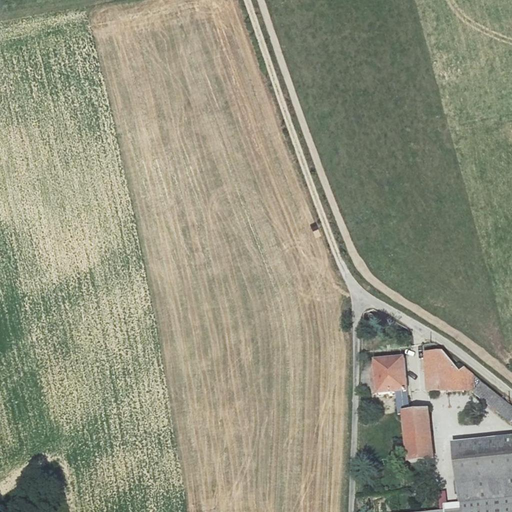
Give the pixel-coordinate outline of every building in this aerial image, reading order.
[(463,398),(464,380),(440,361),(422,363),(425,403),(463,398)] [(373,399),(390,397),(406,396),(404,364),(385,365),(372,372),(373,399)] [(511,427),(511,407),(484,383),(474,395),(511,427)] [(406,396),(390,397),(391,419),(399,419),(408,418),(406,396)] [(408,418),(399,419),(402,470),(425,467),(428,466),(425,417),(408,418)] [(507,452),(465,455),(466,468),(507,465),(507,452)] [(451,456),(454,511),(511,511),(511,464),(507,465),(466,468),(465,455),(451,456)]
